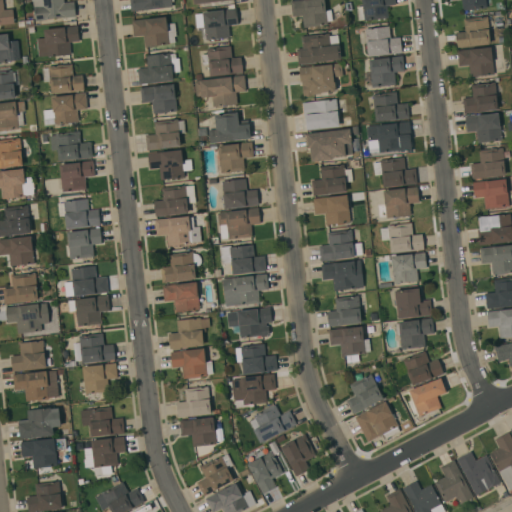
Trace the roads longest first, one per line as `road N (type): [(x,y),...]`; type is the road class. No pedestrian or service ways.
road 1 (residential): [(104,0),(164,468),(186,511)]
road 2 (residential): [(265,0),(317,390),(363,476)]
road 3 (residential): [(426,0),(462,349),(490,406)]
road 4 (residential): [(511,394),(294,511)]
